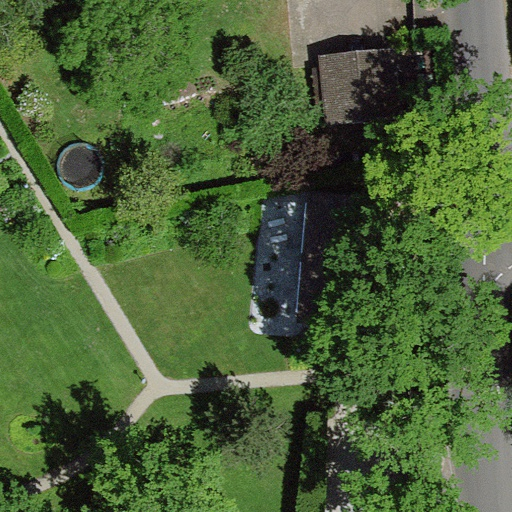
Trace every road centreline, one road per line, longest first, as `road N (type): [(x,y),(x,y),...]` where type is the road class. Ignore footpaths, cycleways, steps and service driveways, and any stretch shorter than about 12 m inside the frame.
road 1 (residential): [(476,0),(490,134),(487,261)]
road 2 (residential): [(487,261),(483,395),(496,511)]
